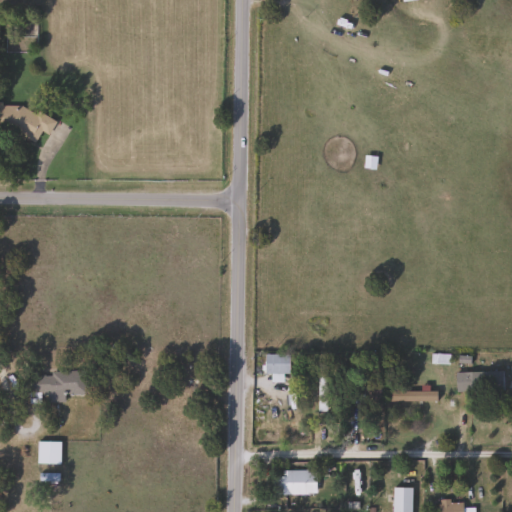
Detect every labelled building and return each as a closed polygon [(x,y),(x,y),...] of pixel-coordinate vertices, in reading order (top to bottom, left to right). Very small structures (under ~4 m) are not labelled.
[(0,107),(52,109),(51,133),(37,132),(37,134),(0,133),(0,107)] [(263,373),(263,354),(288,354),(288,373),(263,373)] [(454,392),(454,371),(502,371),(502,392),(454,392)] [(27,402),(27,373),(83,372),(83,394),(63,394),(63,402),(27,402)] [(387,401),(387,390),(434,390),(434,401),(387,401)] [(58,464),(36,464),(36,441),(58,441),(58,464)] [(314,494),(272,494),(272,470),(314,470),(314,494)] [(410,488),(410,511),(391,511),(391,488),(410,488)] [(463,510),(463,511),(436,511),(436,500),(461,500),(461,510),(463,510)]
